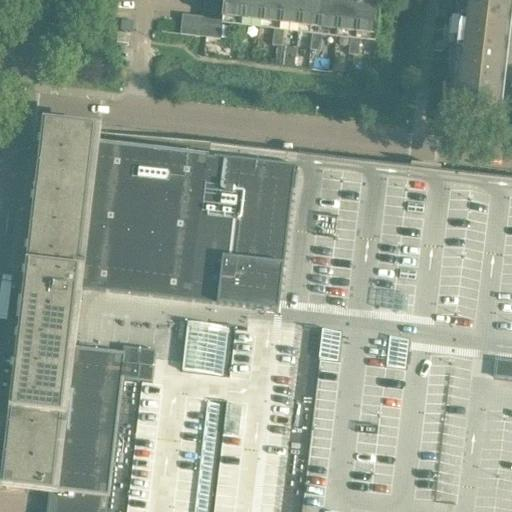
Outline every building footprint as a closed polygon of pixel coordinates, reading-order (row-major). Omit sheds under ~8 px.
[(351,38),(348,57),(358,58),(360,39),(376,41),(380,1),(371,0),(210,0),(206,40),(220,41),(222,22),(236,24),(235,34),(245,35),(246,25),(275,29),(272,48),(282,49),(284,30),(312,33),(310,52),(320,53),(322,34),(351,38)] [(511,0),(462,0),(449,118),(494,123),(501,61),(507,61),(511,9),(511,0)] [(180,36),(200,39),(202,25),(182,23),(180,36)] [(132,36),(117,34),(116,44),(131,46),(132,36)] [(17,350),(1,490),(37,494),(50,495),(48,511),(511,511),(511,191),(439,183),(414,181),(409,180),(410,170),(321,160),(251,152),(150,140),(43,127),(20,322),(19,332),(18,340),(17,350)]
